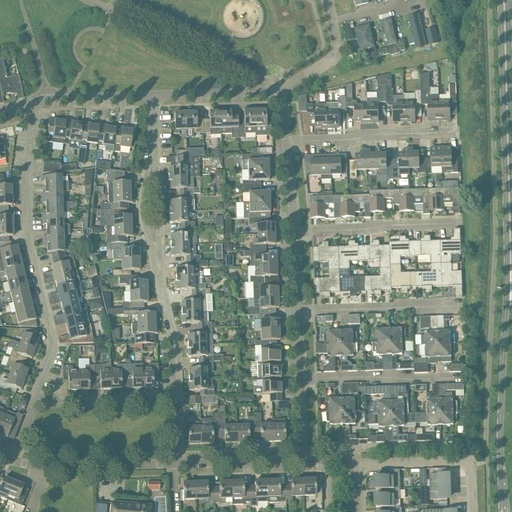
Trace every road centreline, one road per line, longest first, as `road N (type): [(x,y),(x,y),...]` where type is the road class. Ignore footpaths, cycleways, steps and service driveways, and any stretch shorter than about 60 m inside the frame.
road 1 (residential): [(33,403),(52,344),(28,239),(30,110)]
road 2 (secondary): [(510,290),(504,1)]
road 3 (secondary): [(510,290),(504,511)]
road 4 (residential): [(299,379),(468,375)]
road 5 (residential): [(285,142),(453,132)]
road 6 (residential): [(292,230),(458,222)]
road 7 (residential): [(297,311),(460,305)]
road 8 (residential): [(355,464),(457,461),(470,473),(473,511)]
road 9 (residential): [(176,399),(155,246)]
road 10 (residential): [(33,403),(176,399)]
road 11 (residential): [(154,99),(281,94)]
road 12 (residential): [(30,110),(50,99),(154,99)]
road 13 (residential): [(180,462),(302,459)]
road 14 (residential): [(50,466),(171,462)]
